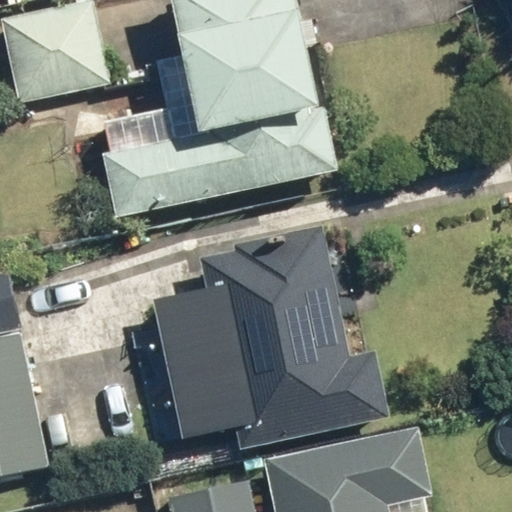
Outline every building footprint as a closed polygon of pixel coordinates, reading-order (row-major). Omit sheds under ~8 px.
[(106,0),(82,0),(13,15),(31,100),(123,81),(106,0)] [(118,149),(132,213),(355,167),(341,100),(350,98),(329,0),(326,0),(323,1),(323,0),(194,0),(203,42),(207,41),(209,51),(163,61),(179,136),(118,149)] [(250,424),(255,445),(406,413),(391,346),(366,352),(338,221),(250,240),(251,246),(216,253),(222,283),(169,295),(200,434),(250,424)] [(0,331),(0,475),(63,462),(34,325),(0,331)] [(435,421),(278,454),(290,511),(442,511),(439,494),(450,492),(435,421)] [(270,511),(263,476),(182,493),(186,511),(270,511)]
